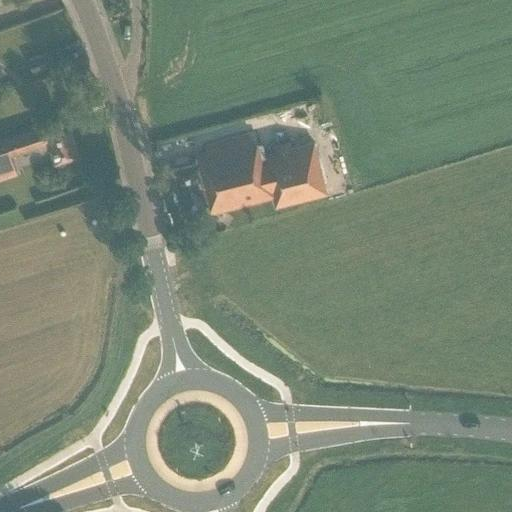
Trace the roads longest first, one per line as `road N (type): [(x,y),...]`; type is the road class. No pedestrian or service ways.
road 1 (tertiary): [(169,325),(119,112)]
road 2 (secondary): [(460,425),(246,407)]
road 3 (secondary): [(254,460),(293,444),(460,425)]
road 4 (secondary): [(134,434),(109,457),(0,510)]
